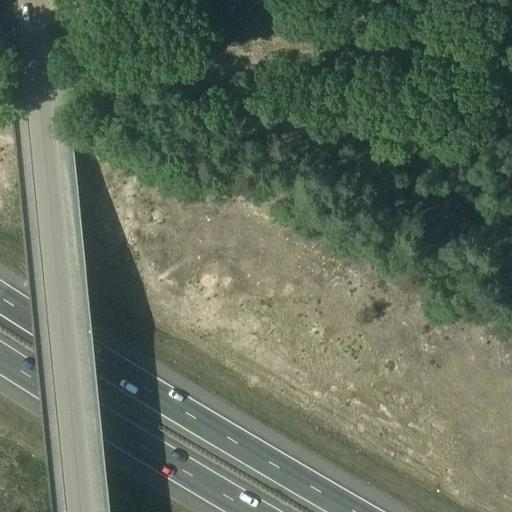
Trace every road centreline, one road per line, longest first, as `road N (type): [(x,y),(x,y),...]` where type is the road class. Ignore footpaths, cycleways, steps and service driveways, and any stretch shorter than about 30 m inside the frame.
road 1 (track): [(30,9),(125,56),(215,81),(511,249)]
road 2 (tertiary): [(80,511),(29,0)]
road 3 (motorway): [(346,511),(0,293)]
road 4 (track): [(215,81),(264,49),(511,55)]
road 5 (motorway): [(0,374),(230,511)]
